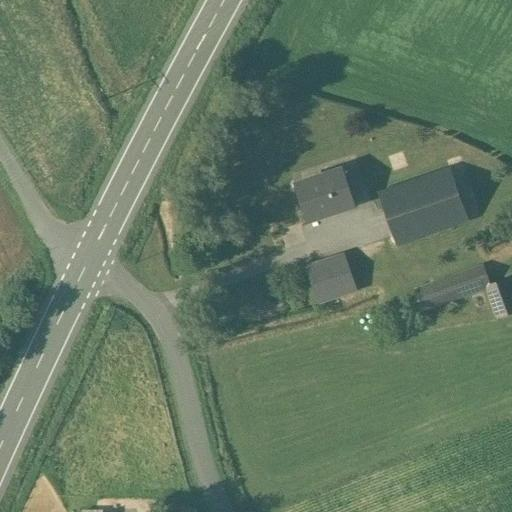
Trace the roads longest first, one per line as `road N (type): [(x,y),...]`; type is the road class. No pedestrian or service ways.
road 1 (secondary): [(92,265),(223,0)]
road 2 (unclassified): [(92,265),(165,336),(219,511)]
road 3 (secondary): [(0,448),(80,286)]
road 4 (unclassified): [(0,156),(80,286)]
